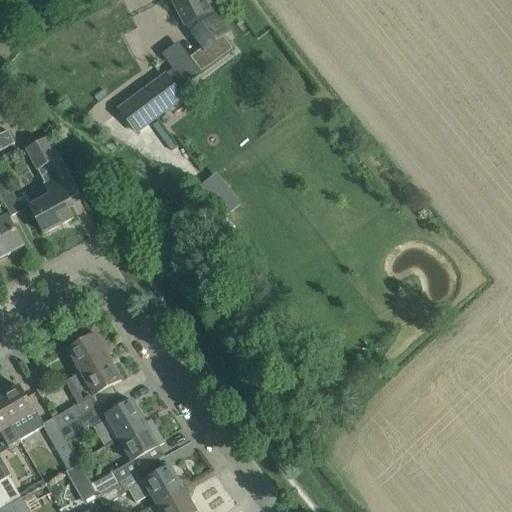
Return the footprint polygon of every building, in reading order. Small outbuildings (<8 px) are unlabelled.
[(200,0),(171,0),(189,34),(201,49),(189,58),(202,74),(234,49),(223,35),(228,31),(214,12),(207,0),(204,0),(202,2),(200,0)] [(166,76),(121,112),(138,134),(183,98),(166,76)] [(198,178),(230,152),(191,104),(159,130),(198,178)] [(0,152),(14,145),(7,132),(0,135),(0,152)] [(47,138),(24,151),(36,172),(35,172),(42,185),(48,196),(29,207),(36,221),(44,236),(72,220),(65,206),(69,204),(67,200),(77,194),(60,159),(59,160),(47,138)] [(0,170),(0,199),(9,217),(22,211),(0,170)] [(22,247),(12,230),(7,219),(0,222),(0,259),(10,254),(9,252),(20,246),(21,248),(22,247)] [(67,352),(80,375),(108,359),(103,351),(107,348),(94,325),(67,341),(72,350),(67,352)] [(53,419),(59,431),(97,409),(92,399),(121,382),(108,359),(80,375),(66,383),(78,404),(53,419)] [(27,376),(38,393),(40,398),(52,391),(39,369),(27,376)] [(0,408),(11,427),(19,442),(44,428),(36,413),(33,414),(18,388),(0,398),(0,408)] [(104,405),(97,409),(59,431),(65,440),(88,427),(94,429),(105,448),(119,440),(150,422),(145,425),(132,402),(110,415),(104,405)] [(0,434),(8,448),(19,442),(11,427),(0,408),(0,434)] [(119,440),(132,463),(163,445),(150,422),(119,440)] [(56,453),(67,472),(79,465),(68,445),(55,452),(56,453)] [(0,488),(9,505),(21,498),(9,476),(8,477),(0,462),(0,488)] [(92,488),(91,487),(79,465),(67,472),(80,495),(92,488)] [(170,468),(128,492),(135,504),(150,496),(156,507),(183,491),(170,468)] [(114,474),(91,487),(92,488),(97,497),(118,485),(119,484),(114,474)] [(101,504),(102,506),(123,494),(118,485),(97,497),(101,504)] [(0,510),(9,505),(0,488),(0,510)] [(195,511),(183,491),(156,507),(159,511),(195,511)] [(29,511),(21,498),(9,505),(13,511),(29,511)]
